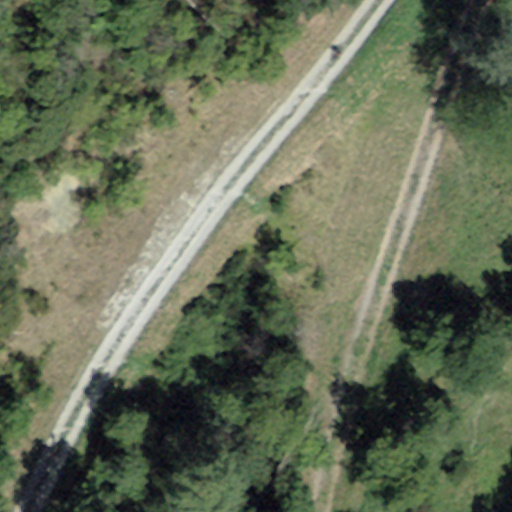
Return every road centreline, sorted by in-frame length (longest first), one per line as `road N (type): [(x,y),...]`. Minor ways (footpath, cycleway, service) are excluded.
road 1 (track): [(374,0),(150,291),(20,511)]
road 2 (track): [(481,0),(368,326),(318,511)]
